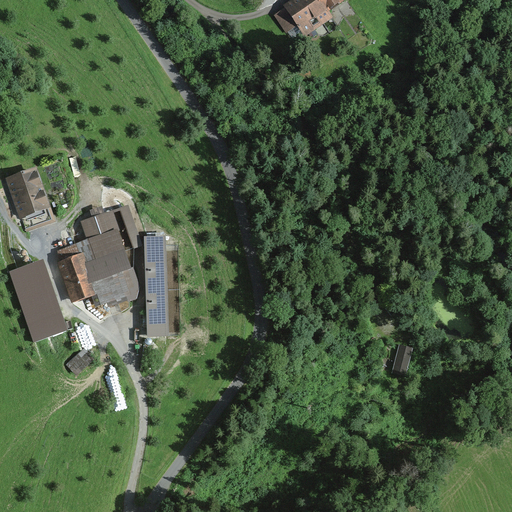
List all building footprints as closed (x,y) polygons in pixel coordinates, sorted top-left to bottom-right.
[(342,0),(304,0),(278,18),(295,43),(330,20),(325,13),(343,1),(342,0)] [(35,173),(10,182),(21,215),(47,207),(35,173)] [(83,225),(89,243),(82,246),(85,256),(99,291),(103,304),(128,295),(120,273),(129,270),(122,251),(140,245),(127,209),(83,225)] [(74,249),(68,234),(63,236),(68,250),(60,253),(64,263),(85,256),(82,246),(74,249)] [(146,241),(148,337),(167,337),(166,240),(146,241)] [(99,291),(85,256),(64,263),(61,265),(74,300),(99,291)] [(46,272),(34,277),(50,322),(63,317),(46,272)] [(399,346),(393,373),(411,376),(416,350),(399,346)] [(90,363),(81,352),(68,363),(77,374),(90,363)] [(118,412),(129,408),(117,371),(106,374),(118,412)]
